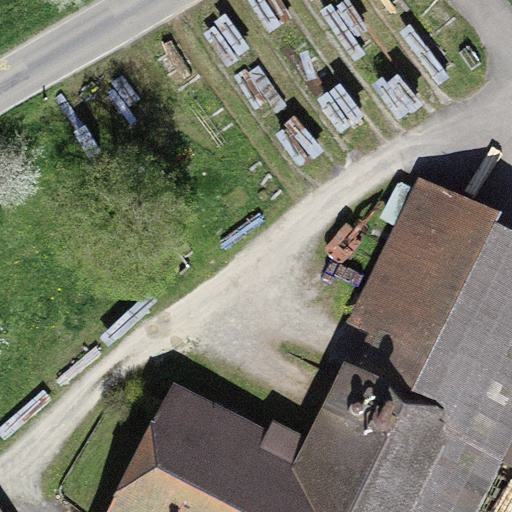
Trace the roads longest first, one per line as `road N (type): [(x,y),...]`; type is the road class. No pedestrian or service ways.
road 1 (unknown): [(511,91),(312,209),(0,478)]
road 2 (tertiary): [(0,88),(153,0)]
